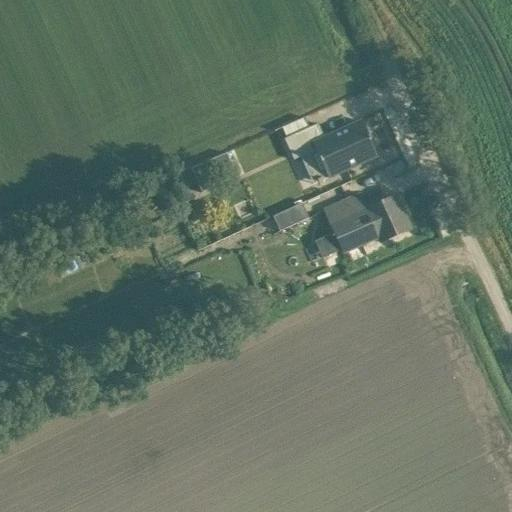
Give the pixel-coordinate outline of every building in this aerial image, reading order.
[(311,127),(309,128),(304,118),(282,128),(286,138),(284,139),(294,159),(301,156),(315,150),(328,178),(377,156),(362,122),(324,139),(318,142),(311,127)] [(216,175),(210,160),(191,169),(201,193),(212,188),(208,179),(216,175)] [(189,189),(182,174),(173,178),(179,193),(189,189)] [(366,210),(378,238),(381,243),(410,230),(396,197),(366,210)] [(322,259),(342,250),(344,253),(378,238),(366,210),(354,216),(348,201),(325,211),(335,233),(315,242),(322,259)] [(302,204),(272,217),(279,232),(308,218),(302,204)] [(201,331),(195,320),(195,318),(179,325),(185,338),(201,331)]
